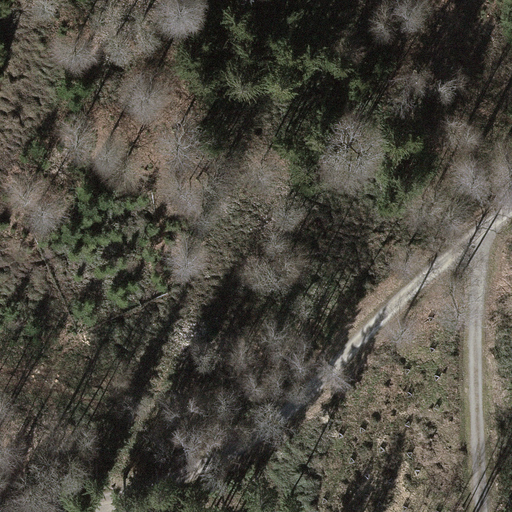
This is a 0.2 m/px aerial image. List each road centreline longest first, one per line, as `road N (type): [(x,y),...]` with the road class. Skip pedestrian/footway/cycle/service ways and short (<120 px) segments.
road 1 (track): [(102,505),(246,450),(511,207)]
road 2 (track): [(480,511),(481,228)]
